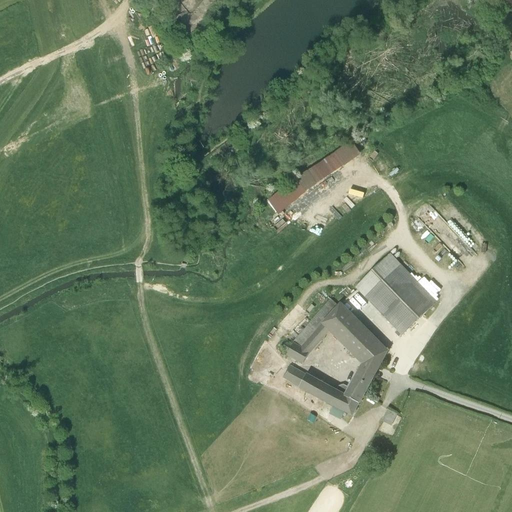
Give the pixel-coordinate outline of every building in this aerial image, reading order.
[(269,201),(278,215),(306,192),(360,156),(351,142),(302,177),(269,201)] [(392,256),(356,291),(403,339),(438,305),(392,256)] [(389,353),(342,306),(322,327),(330,335),(362,366),(361,370),(377,378),(389,353)] [(330,335),(322,327),(319,328),(313,323),(294,344),(287,357),(305,366),(310,356),(330,335)] [(346,397),(292,366),(284,379),(354,419),(361,406),(346,397)] [(346,397),(361,406),(377,378),(361,370),(346,397)] [(382,423),(393,429),(399,417),(388,411),(382,423)]
